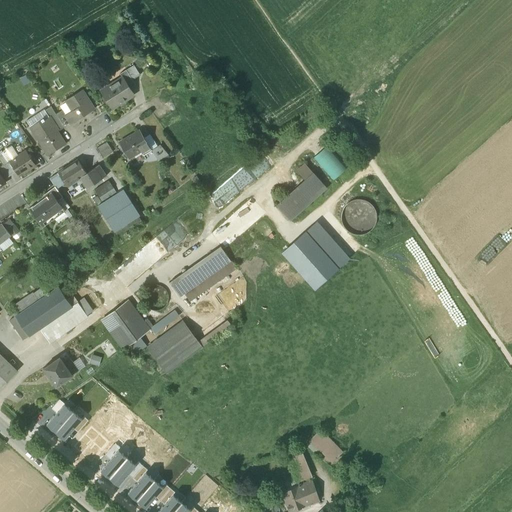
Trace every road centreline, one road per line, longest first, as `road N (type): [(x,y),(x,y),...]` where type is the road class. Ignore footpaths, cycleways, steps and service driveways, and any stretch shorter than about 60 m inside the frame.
road 1 (track): [(511,363),(256,0)]
road 2 (residential): [(0,199),(188,78)]
road 3 (residential): [(30,425),(133,511)]
road 4 (residential): [(100,511),(0,422)]
